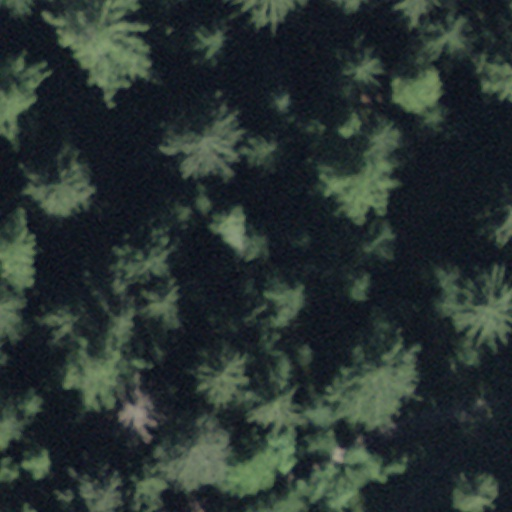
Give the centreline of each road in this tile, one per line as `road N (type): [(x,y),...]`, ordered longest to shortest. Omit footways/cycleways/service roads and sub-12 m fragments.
road 1 (track): [(511,394),(317,454),(186,511)]
road 2 (track): [(511,400),(398,511)]
